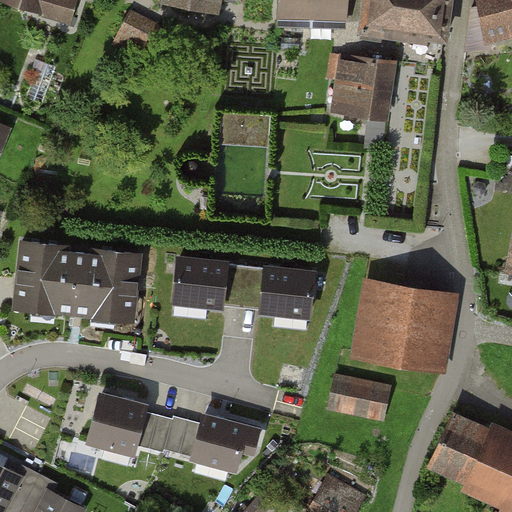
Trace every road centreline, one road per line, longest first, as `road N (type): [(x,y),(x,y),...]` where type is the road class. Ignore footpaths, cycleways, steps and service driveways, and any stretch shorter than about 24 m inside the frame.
road 1 (residential): [(404,511),(459,360),(464,324),(446,153),(465,0)]
road 2 (residential): [(0,376),(64,353),(275,397)]
